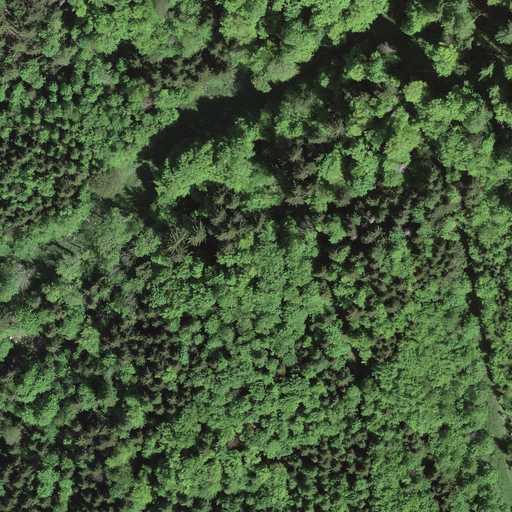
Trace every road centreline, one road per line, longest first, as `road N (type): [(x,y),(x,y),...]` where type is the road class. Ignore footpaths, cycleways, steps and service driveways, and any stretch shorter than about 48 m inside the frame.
road 1 (track): [(511,480),(473,235),(422,108)]
road 2 (track): [(483,511),(442,468),(367,349),(355,345),(355,372),(372,400),(379,438),(384,511)]
road 3 (track): [(56,511),(69,469),(63,384),(0,308)]
